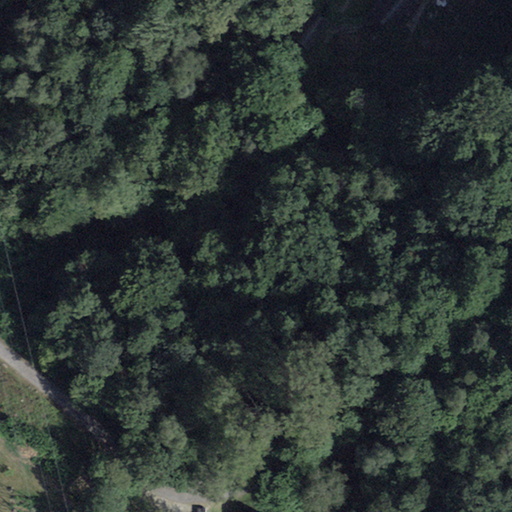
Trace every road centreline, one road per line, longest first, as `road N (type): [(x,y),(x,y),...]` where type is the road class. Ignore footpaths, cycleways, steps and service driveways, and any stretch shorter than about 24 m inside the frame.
road 1 (unclassified): [(258,0),(189,156),(157,200),(121,212),(81,204),(40,178),(0,137)]
road 2 (unclassified): [(0,348),(141,474),(178,497),(221,495),(290,469)]
road 3 (track): [(290,469),(359,428),(511,295)]
